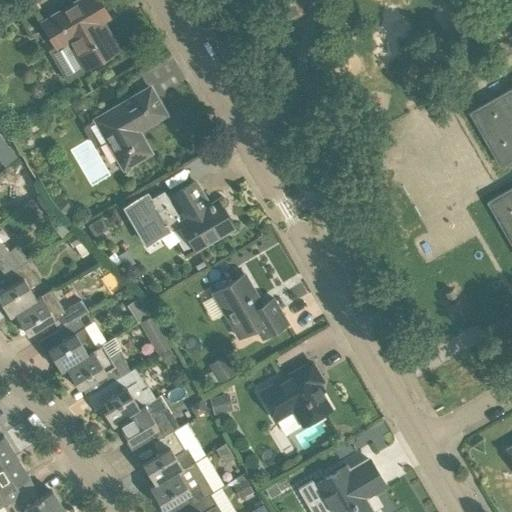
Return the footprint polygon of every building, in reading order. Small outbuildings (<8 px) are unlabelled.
[(49,49),(67,79),(118,49),(100,20),(108,16),(98,0),(79,0),(41,23),(54,46),(49,49)] [(301,4),(281,0),(278,16),(297,19),(301,4)] [(152,151),(140,130),(167,115),(150,86),(92,120),(121,169),(152,151)] [(511,88),(471,112),(502,165),(511,159),(511,188),(489,201),(511,241),(511,88)] [(195,249),(214,237),(232,227),(216,201),(208,205),(194,181),(168,197),(164,192),(152,199),(148,192),(123,207),(145,245),(171,230),(170,228),(179,223),(195,249)] [(72,208),(64,200),(56,207),(65,216),(72,208)] [(94,237),(108,229),(101,217),(88,225),(94,237)] [(68,237),(73,246),(75,245),(77,248),(82,246),(84,250),(87,248),(77,231),(68,237)] [(0,264),(6,274),(29,260),(17,245),(9,251),(2,242),(0,243),(0,264)] [(35,298),(36,298),(30,288),(40,282),(27,262),(29,260),(6,274),(12,284),(0,291),(0,301),(9,316),(14,313),(13,312),(35,299),(35,298)] [(274,298),(263,304),(245,274),(212,293),(239,339),(256,329),(261,338),(288,322),(274,298)] [(57,328),(78,316),(89,310),(81,298),(73,303),(69,295),(60,301),(51,289),(37,298),(36,298),(35,298),(35,299),(13,312),(14,313),(26,334),(52,318),(57,328)] [(150,314),(139,298),(127,305),(138,322),(150,314)] [(87,353),(97,347),(79,316),(89,310),(78,316),(57,328),(64,339),(47,349),(60,370),(65,368),(65,366),(87,354),(87,353)] [(140,321),(157,353),(171,346),(154,314),(140,321)] [(109,383),(130,371),(118,351),(109,356),(103,345),(98,348),(97,347),(87,353),(87,354),(65,366),(65,368),(65,367),(78,388),(103,373),(109,383)] [(167,364),(175,357),(168,348),(160,355),(167,364)] [(236,373),(229,360),(212,370),(212,371),(219,383),(236,373)] [(301,425),(313,418),(330,408),(316,384),(322,381),(311,362),(259,393),(277,421),(293,412),(301,425)] [(138,408),(155,398),(148,386),(147,387),(136,368),(130,372),(130,371),(109,383),(115,393),(99,403),(112,425),(117,422),(118,422),(117,421),(139,408),(138,408)] [(229,410),(225,394),(210,398),(214,413),(229,410)] [(152,443),(179,426),(160,395),(155,398),(138,408),(139,408),(117,421),(118,422),(117,422),(129,442),(146,433),(152,443)] [(194,404),(192,410),(196,417),(209,410),(202,399),(194,404)] [(177,471),(182,468),(175,456),(185,451),(173,430),(179,427),(179,426),(152,443),(158,453),(142,463),(154,483),(155,483),(176,470),(177,471)] [(0,466),(17,456),(3,434),(0,435),(0,466)] [(234,456),(226,443),(216,449),(224,463),(234,456)] [(5,507),(36,488),(34,486),(26,491),(20,481),(28,476),(17,456),(0,466),(0,507),(4,505),(5,507)] [(185,509),(214,491),(213,490),(223,484),(206,456),(196,462),(195,461),(182,468),(177,471),(176,470),(155,483),(154,483),(149,487),(162,508),(178,498),(185,509)] [(300,489),(314,511),(373,511),(365,497),(385,485),(368,458),(349,470),(346,466),(316,484),(314,480),(300,489)] [(253,491),(244,474),(235,479),(237,483),(233,485),(241,498),(253,491)] [(271,498),(281,492),(275,481),(265,488),(271,498)] [(8,511),(64,511),(65,511),(52,490),(41,496),(36,488),(5,507),(8,511)] [(221,511),(211,494),(214,492),(214,491),(185,509),(186,511),(221,511)]
